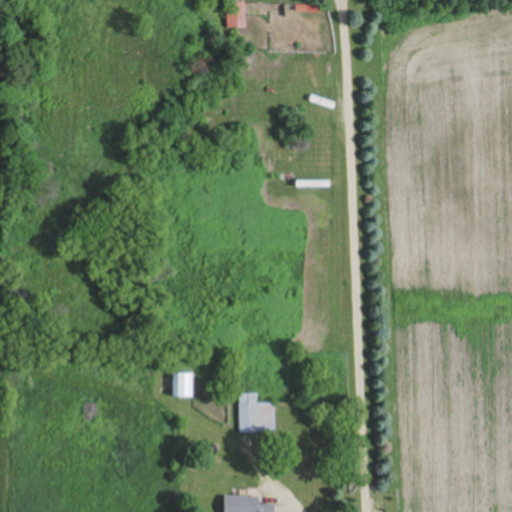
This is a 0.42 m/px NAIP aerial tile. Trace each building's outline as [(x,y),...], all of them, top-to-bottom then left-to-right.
[(246,30),(246,3),(228,3),(228,30),(246,30)] [(319,6),(286,6),(286,14),(319,14),(319,6)] [(193,397),(193,380),(182,380),(182,397),(193,397)] [(257,394),(238,394),(238,435),(275,435),(275,404),(257,404),(257,394)] [(223,511),(274,511),(274,504),(259,504),(259,497),(223,497),(223,511)]
